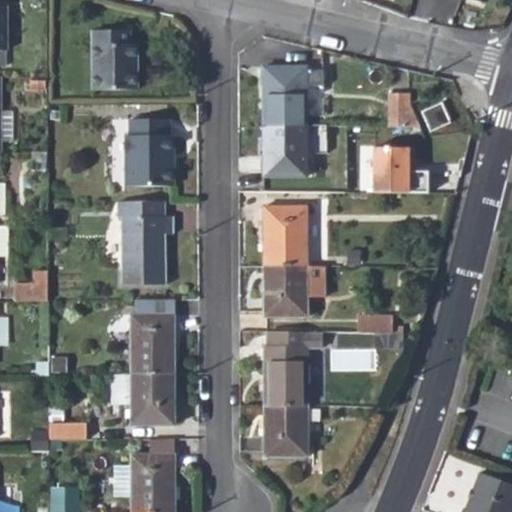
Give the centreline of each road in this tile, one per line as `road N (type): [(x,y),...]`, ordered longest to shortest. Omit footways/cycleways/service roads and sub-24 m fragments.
road 1 (residential): [(218,5),(220,462),(237,511)]
road 2 (tertiary): [(399,499),(438,388),(511,100)]
road 3 (residential): [(218,5),(511,74)]
